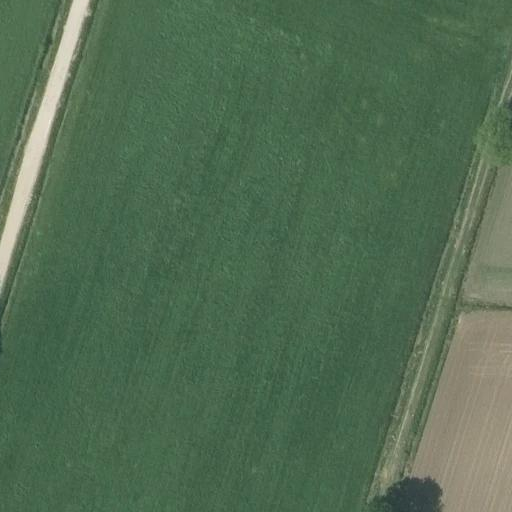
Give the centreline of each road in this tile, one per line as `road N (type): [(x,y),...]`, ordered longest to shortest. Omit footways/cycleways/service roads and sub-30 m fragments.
road 1 (track): [(377,511),(511,73)]
road 2 (track): [(0,271),(80,0)]
